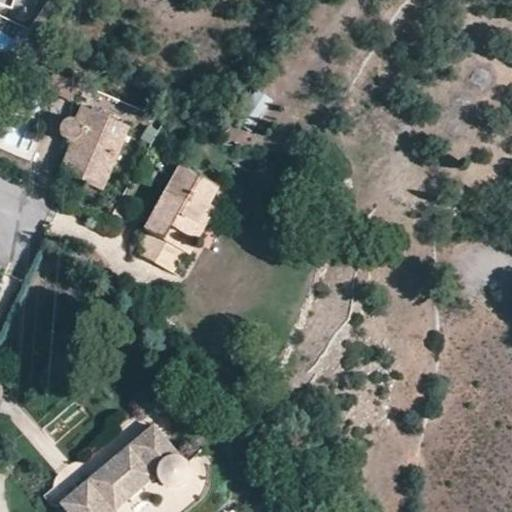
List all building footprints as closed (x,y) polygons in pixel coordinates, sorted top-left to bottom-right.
[(79,84),(54,74),(47,90),(72,99),(79,84)] [(81,145),(68,176),(103,190),(129,129),(83,107),(77,120),(69,121),(63,124),(62,133),(64,138),(72,142),(81,145)] [(59,172),(68,176),(81,145),(72,142),(59,172)] [(191,255),(198,242),(190,238),(209,205),(220,186),(180,165),(144,229),(151,232),(139,253),(172,272),(184,252),(191,255)] [(121,198),(112,213),(121,217),(130,203),(121,198)] [(190,238),(198,242),(217,208),(209,205),(190,238)] [(30,328),(36,315),(27,309),(20,323),(30,328)] [(185,464),(154,428),(65,503),(71,511),(113,511),(112,510),(158,473),(167,482),(176,485),(184,481),(188,472),(185,464)]
